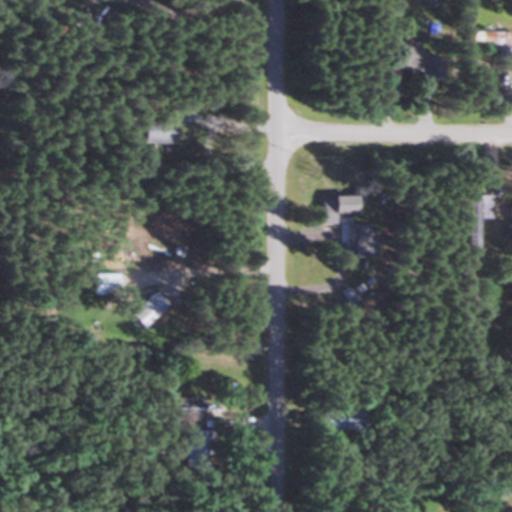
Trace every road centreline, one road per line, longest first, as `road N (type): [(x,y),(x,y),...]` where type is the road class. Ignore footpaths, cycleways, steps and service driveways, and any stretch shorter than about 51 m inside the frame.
road 1 (residential): [(271,0),(272,511)]
road 2 (residential): [(511,135),(271,135)]
